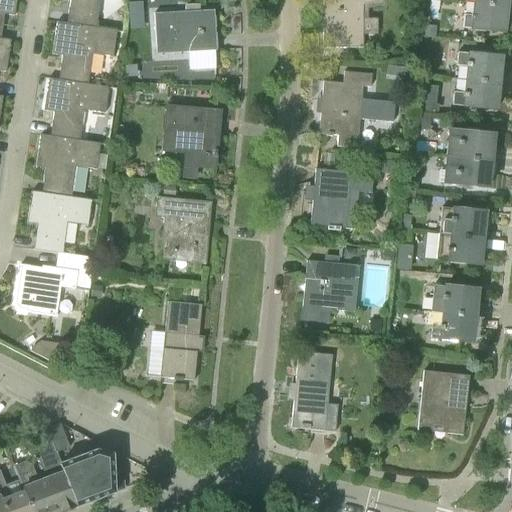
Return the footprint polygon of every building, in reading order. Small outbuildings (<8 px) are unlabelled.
[(18,0),(0,0),(0,37),(2,38),(6,14),(16,15),(18,0)] [(72,0),(69,23),(96,27),(99,0),(119,0),(121,0),(120,0),(72,0)] [(383,0),(322,0),(322,49),(363,49),(363,5),(383,0)] [(128,17),(142,16),(141,1),(127,2),(128,17)] [(507,6),(474,3),(472,16),(462,15),(461,28),(504,33),(507,6)] [(216,51),(213,11),(154,15),(156,47),(188,45),(188,53),(216,51)] [(60,79),(87,83),(91,53),(111,56),(115,29),(96,27),(69,23),(59,21),(54,54),(64,55),(60,79)] [(434,37),(435,27),(425,26),(424,36),(434,37)] [(2,38),(0,37),(0,70),(7,72),(12,40),(2,38)] [(467,67),(466,80),(499,83),(501,58),(457,54),(456,65),(467,67)] [(400,67),(399,76),(409,77),(410,68),(400,67)] [(337,151),(356,153),(359,123),(361,123),(364,125),(370,126),(374,123),(375,116),(372,112),(366,111),(362,113),(360,113),(362,89),(371,90),(372,78),(345,75),(344,87),(323,85),(318,135),(338,137),(337,151)] [(51,136),(79,140),(84,110),(104,113),(108,86),(87,83),(60,79),(50,78),(46,110),(55,112),(51,136)] [(499,83),(466,80),(464,94),(452,93),(451,105),(496,109),(499,83)] [(437,112),(438,105),(435,105),(437,87),(419,85),(417,110),(434,112),(437,112)] [(214,168),(219,112),(168,108),(164,149),(193,152),(192,166),(214,168)] [(423,130),(424,117),(413,116),(412,130),(423,130)] [(449,131),(447,157),(491,161),(493,136),(449,131)] [(43,193),(73,197),(78,167),(98,170),(103,143),(79,140),(51,136),(42,134),(37,167),(46,168),(43,193)] [(491,161),(447,157),(444,183),(488,187),(491,161)] [(395,174),(396,160),(377,159),(376,172),(395,174)] [(372,175),(315,169),(309,225),(356,230),(359,192),(370,193),(372,175)] [(417,187),(417,184),(413,178),(410,177),(406,189),(414,191),(417,187)] [(175,196),(176,187),(163,186),(162,194),(175,196)] [(413,200),(414,192),(406,190),(404,199),(413,200)] [(59,254),(59,253),(64,254),(64,253),(69,223),(90,226),(94,200),(73,197),(43,193),(33,191),(28,223),(38,225),(34,250),(59,254)] [(205,265),(211,203),(156,197),(154,217),(163,218),(160,252),(189,254),(189,263),(205,265)] [(483,238),(486,213),(441,209),(439,234),(483,238)] [(483,238),(439,234),(436,260),(480,265),(483,238)] [(353,260),(354,250),(344,249),(343,259),(353,260)] [(393,250),(383,250),(382,261),(392,261),(393,250)] [(59,253),(59,254),(57,269),(43,267),(42,269),(22,266),(16,304),(20,309),(27,310),(27,312),(53,316),(58,286),(76,289),(78,273),(91,275),(94,258),(64,253),(64,254),(59,253)] [(355,313),(359,266),(306,261),(302,307),(355,313)] [(92,285),(90,297),(99,299),(102,286),(92,285)] [(443,299),(442,312),(475,316),(477,291),(434,286),(432,298),(443,299)] [(167,302),(163,350),(149,349),(146,376),(194,381),(201,305),(167,302)] [(475,316),(442,312),(441,325),(431,324),(430,338),(472,342),(475,316)] [(55,365),(59,344),(41,341),(31,348),(30,351),(55,365)] [(334,432),(337,405),(327,404),(332,356),(297,353),(290,428),(325,432),(325,431),(334,432)] [(462,436),(469,376),(423,371),(418,422),(448,425),(447,434),(462,436)] [(15,465),(20,479),(32,511),(64,511),(76,507),(62,465),(57,452),(48,428),(44,420),(46,419),(45,417),(36,412),(24,417),(45,478),(38,481),(31,464),(25,461),(15,465)] [(59,424),(48,428),(57,452),(68,447),(59,424)] [(62,465),(76,507),(114,493),(113,456),(96,451),(62,465)] [(0,497),(5,511),(32,511),(20,479),(5,485),(0,472),(0,497)]
